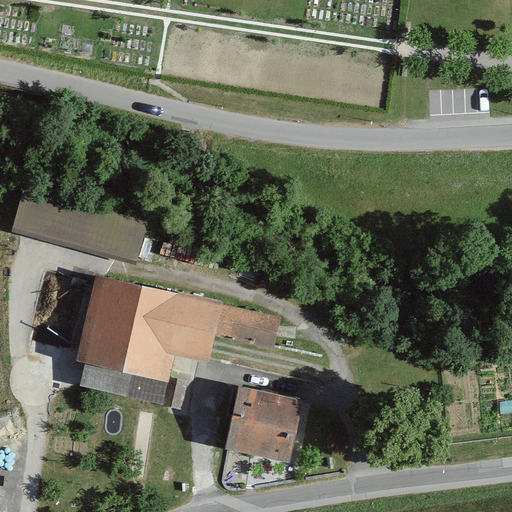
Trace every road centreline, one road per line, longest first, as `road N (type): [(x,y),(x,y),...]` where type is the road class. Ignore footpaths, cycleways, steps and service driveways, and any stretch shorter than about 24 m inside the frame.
road 1 (residential): [(511,135),(324,138),(0,73)]
road 2 (residential): [(217,511),(511,469)]
